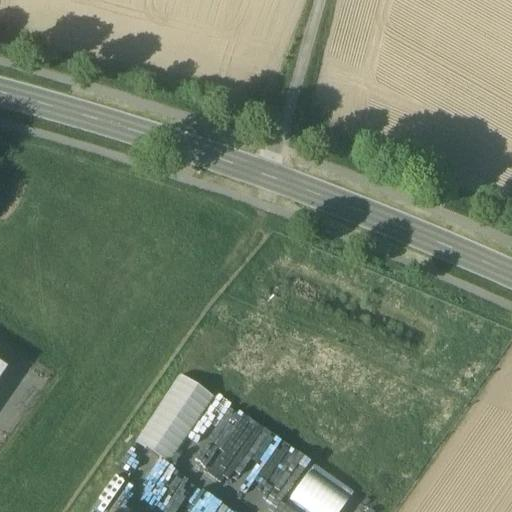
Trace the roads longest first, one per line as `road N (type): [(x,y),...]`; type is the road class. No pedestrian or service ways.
road 1 (secondary): [(511,279),(270,180),(0,95)]
road 2 (track): [(270,180),(320,0)]
